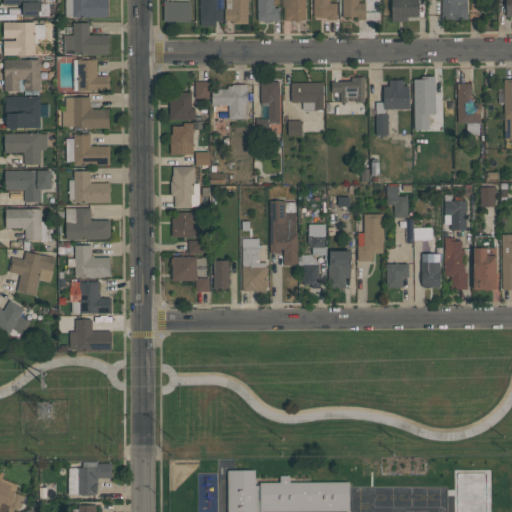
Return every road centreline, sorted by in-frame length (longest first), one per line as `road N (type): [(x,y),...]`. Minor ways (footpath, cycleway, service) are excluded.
road 1 (residential): [(143,0),(141,511)]
road 2 (residential): [(141,318),(511,316)]
road 3 (residential): [(144,52),(511,48)]
